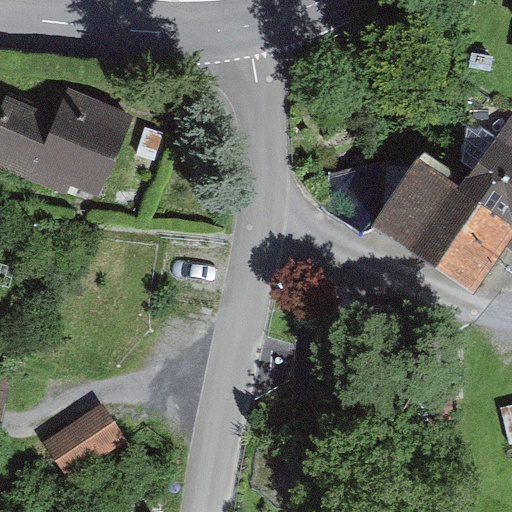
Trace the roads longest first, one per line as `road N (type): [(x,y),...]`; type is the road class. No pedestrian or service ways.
road 1 (residential): [(209,511),(222,403),(287,200),(251,28)]
road 2 (track): [(511,301),(474,299),(350,258),(287,200)]
road 3 (tertiary): [(251,28),(199,35),(0,17)]
